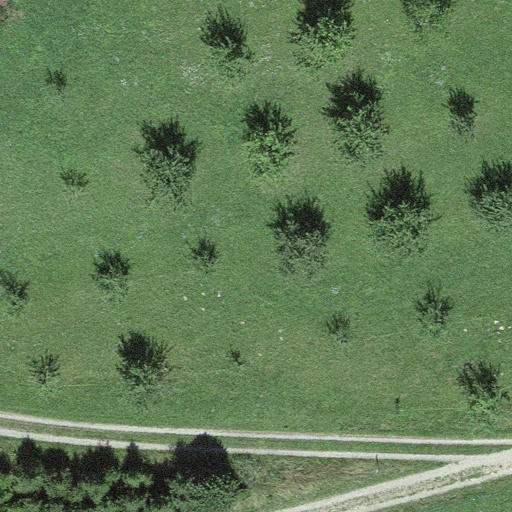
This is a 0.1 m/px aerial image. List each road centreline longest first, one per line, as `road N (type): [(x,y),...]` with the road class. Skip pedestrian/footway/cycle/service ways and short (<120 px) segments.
road 1 (track): [(511,457),(0,436)]
road 2 (track): [(297,511),(511,458)]
